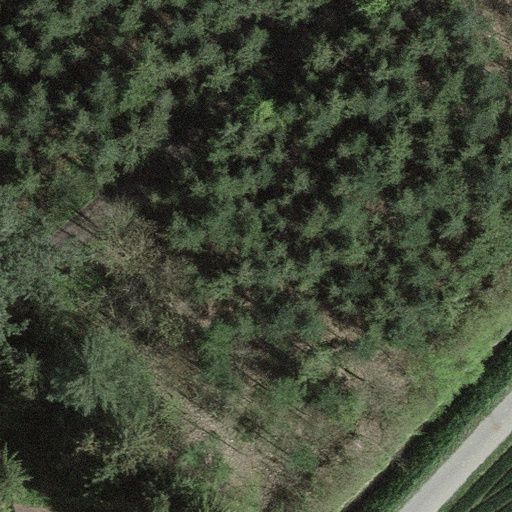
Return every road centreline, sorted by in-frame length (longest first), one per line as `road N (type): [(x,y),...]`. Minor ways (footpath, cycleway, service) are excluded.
road 1 (track): [(348,0),(0,322)]
road 2 (unclassified): [(511,410),(415,511)]
